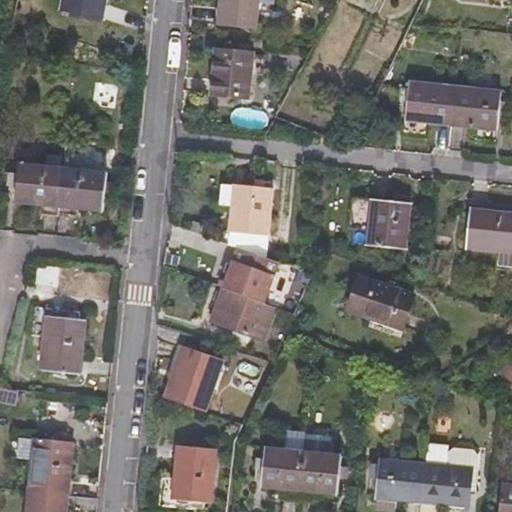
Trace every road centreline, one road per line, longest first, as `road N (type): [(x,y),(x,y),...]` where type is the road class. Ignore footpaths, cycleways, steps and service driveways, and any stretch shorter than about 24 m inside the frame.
road 1 (residential): [(153,136),(511,177)]
road 2 (residential): [(116,511),(139,259)]
road 3 (residential): [(0,340),(23,259),(43,250),(139,259)]
road 4 (residential): [(153,136),(168,0)]
road 5 (residential): [(139,259),(153,136)]
